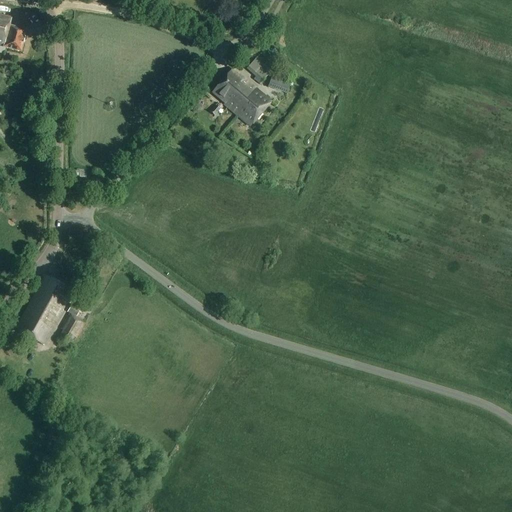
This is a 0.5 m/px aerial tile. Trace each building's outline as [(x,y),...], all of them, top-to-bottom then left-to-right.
[(12,19),(0,15),(0,46),(3,47),(2,48),(21,54),(27,32),(10,27),(12,19)] [(245,68),(259,82),(270,72),(256,58),(245,68)] [(223,107),(237,118),(245,108),(243,106),(256,91),(232,71),(212,95),(225,105),(223,107)] [(291,84),(272,76),(268,87),(286,95),(291,84)] [(245,108),(237,118),(250,129),(271,104),(256,91),(243,106),(245,108)] [(215,107),(210,113),(215,117),(220,111),(215,107)] [(70,299),(74,291),(46,276),(16,332),(45,348),(65,311),(64,311),(71,299),(70,299)] [(57,343),(68,349),(74,338),(77,339),(86,323),(77,317),(81,309),(72,304),(67,313),(69,315),(60,331),(62,331),(59,336),(60,337),(57,343)]
